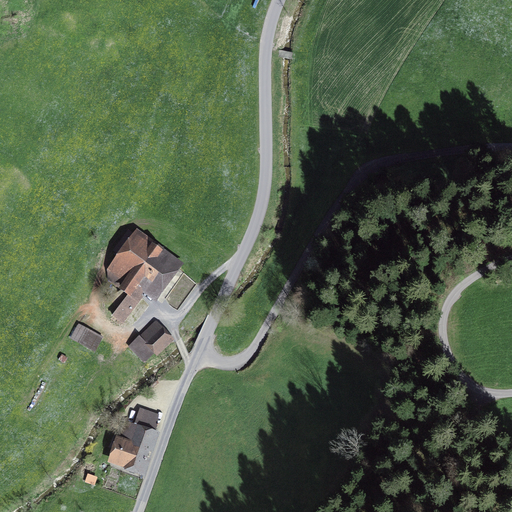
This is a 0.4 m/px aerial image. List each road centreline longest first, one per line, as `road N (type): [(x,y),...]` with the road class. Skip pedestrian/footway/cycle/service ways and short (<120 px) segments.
road 1 (unclassified): [(278,0),(265,51),(262,201),(138,511)]
road 2 (track): [(197,352),(225,363),(246,357),(323,227),(374,165),(511,146)]
road 3 (track): [(511,258),(461,286),(443,324),(461,377),(479,390),(511,393)]
road 4 (track): [(190,371),(174,320),(242,253)]
